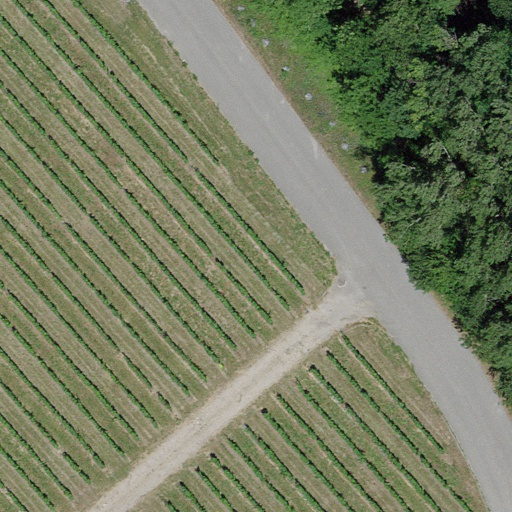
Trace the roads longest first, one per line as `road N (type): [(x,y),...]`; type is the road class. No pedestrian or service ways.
road 1 (residential): [(181,0),(501,445),(511,480)]
road 2 (track): [(382,273),(110,511)]
